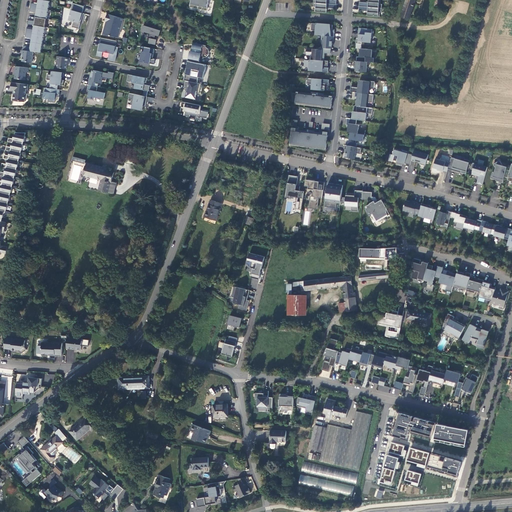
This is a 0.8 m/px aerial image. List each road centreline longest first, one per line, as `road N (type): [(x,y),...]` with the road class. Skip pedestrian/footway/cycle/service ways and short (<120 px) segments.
road 1 (tertiary): [(212,143),(135,335)]
road 2 (residential): [(328,169),(511,216)]
road 3 (residential): [(347,18),(328,169)]
road 4 (residential): [(212,143),(66,122)]
road 5 (residential): [(268,511),(236,373)]
road 6 (tertiary): [(261,13),(212,143)]
road 7 (unclassified): [(386,309),(331,321),(305,380)]
